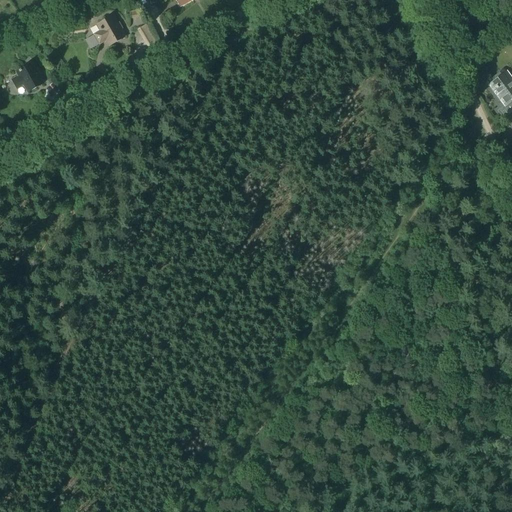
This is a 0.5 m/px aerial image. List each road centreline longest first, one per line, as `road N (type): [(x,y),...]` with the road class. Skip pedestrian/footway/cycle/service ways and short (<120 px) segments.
road 1 (track): [(231,40),(63,352),(0,504)]
road 2 (track): [(411,218),(200,511)]
road 3 (track): [(275,0),(0,153)]
road 4 (track): [(63,352),(51,144)]
road 5 (track): [(485,122),(431,0)]
road 6 (track): [(485,122),(411,218)]
